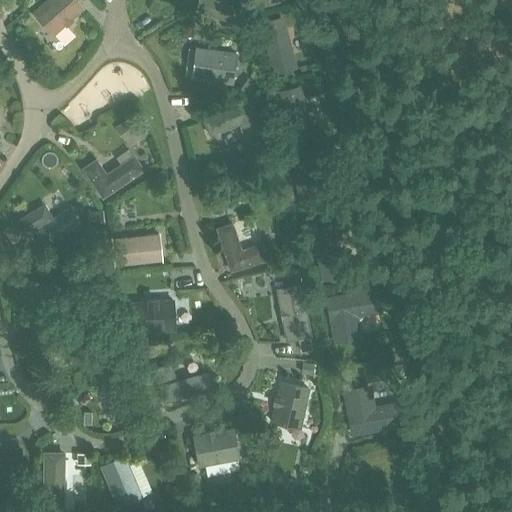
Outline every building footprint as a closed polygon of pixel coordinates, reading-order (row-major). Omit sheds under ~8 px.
[(78,0),(44,0),(32,11),(54,36),(86,8),(78,0)] [(211,0),(200,0),(197,12),(234,25),(239,10),(211,0)] [(253,0),(256,10),(280,6),(278,0),(253,0)] [(260,23),(273,77),(297,71),(284,18),(260,23)] [(237,52),(196,46),(191,78),(207,80),(207,83),(217,84),(218,82),(233,84),(237,52)] [(249,77),(240,90),(248,96),(257,83),(249,77)] [(278,90),(290,146),(314,139),(302,85),(278,90)] [(240,126),(251,156),(270,149),(251,100),(202,119),(210,138),(240,126)] [(116,126),(120,134),(131,128),(126,121),(116,126)] [(82,168),(102,197),(142,170),(132,156),(106,174),(96,159),(82,168)] [(291,164),(303,216),(328,211),(315,158),(291,164)] [(249,180),(239,180),(239,192),(250,192),(249,180)] [(70,206),(52,217),(43,203),(2,229),(11,244),(38,227),(48,242),(80,222),(70,206)] [(89,211),(90,221),(104,220),(103,210),(89,211)] [(217,228),(231,270),(265,259),(258,239),(239,246),(232,223),(217,228)] [(310,230),(324,284),(347,278),(335,225),(310,230)] [(111,238),(114,265),(163,260),(160,232),(111,238)] [(21,277),(69,283),(71,267),(22,261),(21,277)] [(275,288),(285,341),(298,339),(301,351),(312,349),(310,336),(312,336),(303,283),(275,288)] [(325,299),(334,345),(363,340),(359,316),(383,312),(379,289),(325,299)] [(175,299),(145,300),(132,300),(134,333),(166,332),(176,331),(175,299)] [(99,369),(117,417),(137,410),(119,361),(99,369)] [(302,372),(312,373),(314,363),(303,361),(302,372)] [(155,368),(165,401),(211,387),(207,372),(175,381),(170,363),(155,368)] [(275,395),(273,395),(271,405),(273,405),(270,422),(301,429),(310,387),(278,380),(275,395)] [(343,391),(352,438),(406,428),(401,402),(375,406),(372,386),(343,391)] [(92,412),(84,412),(84,423),(91,424),(92,412)] [(198,468),(240,459),(233,427),(216,430),(216,429),(203,431),(203,433),(191,435),(198,468)] [(20,448),(0,449),(0,465),(21,464),(20,448)] [(45,507),(63,508),(64,453),(46,452),(45,507)] [(166,463),(167,452),(156,452),(155,462),(166,463)] [(89,454),(77,454),(77,464),(89,464),(89,454)] [(101,467),(118,505),(134,498),(130,490),(138,486),(125,457),(101,467)]
